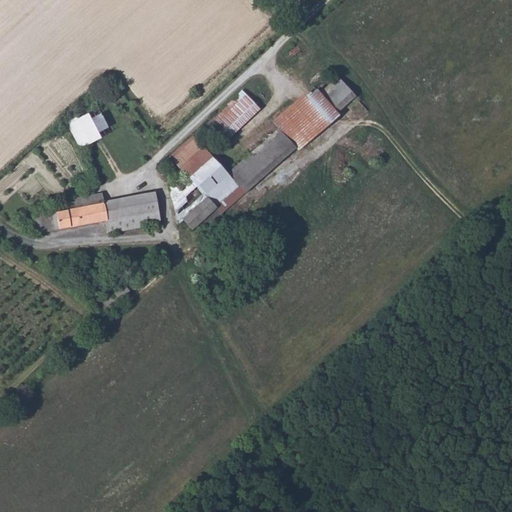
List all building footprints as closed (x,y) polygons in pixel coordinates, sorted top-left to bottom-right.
[(305,94),(229,168),(191,130),(170,150),(193,175),(183,185),(176,178),(162,192),(169,200),(184,217),(195,206),(206,218),(229,195),(238,205),(319,131),(327,139),(375,94),(356,75),(370,60),(356,44),(340,59),(333,50),(296,84),(305,94)] [(239,89),(202,124),(220,143),(257,109),(239,89)] [(75,147),(106,131),(94,108),(63,124),(75,147)] [(100,186),(96,186),(83,189),(84,201),(89,200),(92,214),(102,212),(113,211),(110,192),(101,194),(100,186)] [(152,187),(132,189),(135,208),(155,206),(152,187)] [(83,189),(70,191),(73,216),(92,214),(89,200),(84,201),(83,189)] [(155,206),(135,208),(132,189),(121,191),(123,210),(129,210),(131,222),(156,218),(155,206)] [(70,191),(60,192),(60,197),(57,196),(55,196),(52,198),(52,199),(53,204),(45,205),(46,213),(54,212),(55,219),(73,216),(70,191)] [(121,191),(110,192),(113,211),(102,212),(104,219),(104,225),(131,222),(129,210),(123,210),(121,191)] [(45,205),(37,207),(38,214),(46,213),(45,205)] [(37,207),(29,208),(31,215),(38,214),(37,207)] [(110,297),(99,306),(106,315),(117,305),(110,297)] [(99,306),(76,327),(83,336),(106,315),(99,306)]
